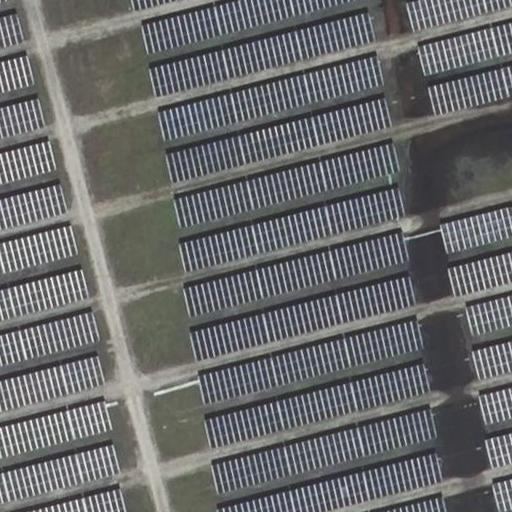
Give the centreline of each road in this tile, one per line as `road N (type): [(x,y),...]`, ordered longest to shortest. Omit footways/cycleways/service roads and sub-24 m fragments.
road 1 (track): [(0,236),(511,104)]
road 2 (track): [(0,146),(511,14)]
road 3 (track): [(0,326),(511,194)]
road 4 (track): [(511,289),(0,421)]
road 5 (track): [(162,511),(31,0)]
road 6 (track): [(0,509),(511,378)]
road 7 (track): [(213,0),(0,54)]
road 8 (track): [(511,471),(353,511)]
